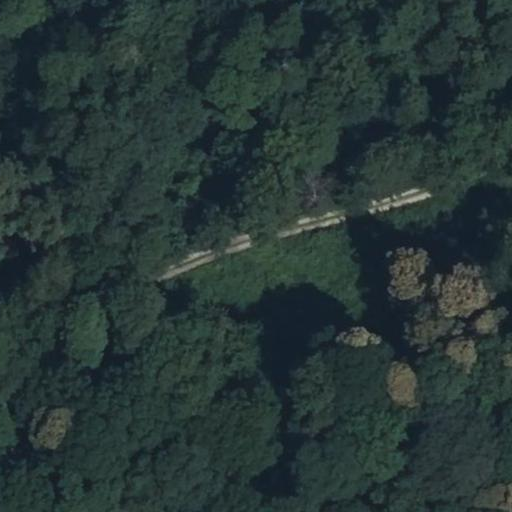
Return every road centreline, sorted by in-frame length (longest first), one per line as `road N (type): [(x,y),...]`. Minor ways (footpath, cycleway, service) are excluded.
road 1 (track): [(511,152),(0,320)]
road 2 (track): [(0,27),(176,0)]
